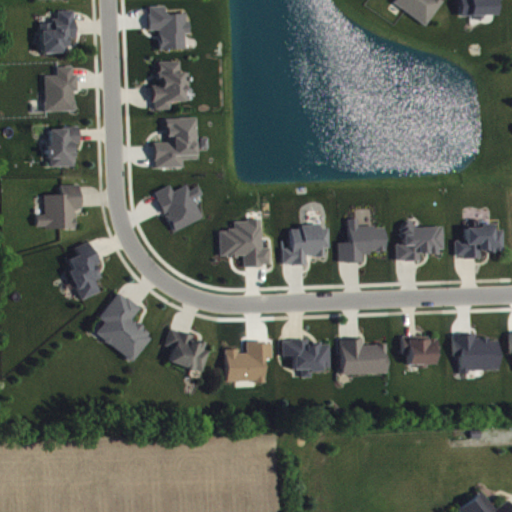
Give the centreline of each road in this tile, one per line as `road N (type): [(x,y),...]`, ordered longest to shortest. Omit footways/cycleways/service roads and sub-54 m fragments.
road 1 (residential): [(511,291),(223,303),(174,289)]
road 2 (residential): [(174,289),(137,254),(118,217),(106,0)]
